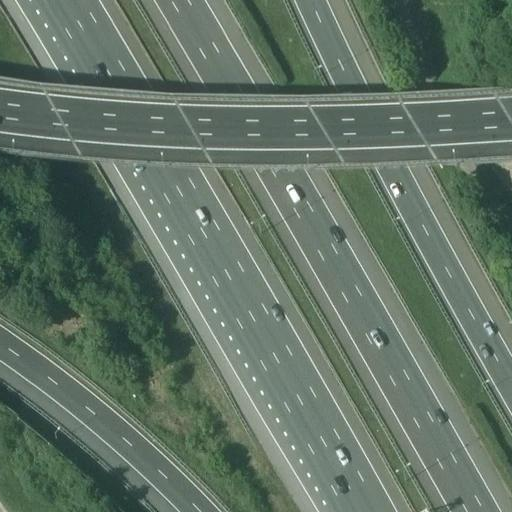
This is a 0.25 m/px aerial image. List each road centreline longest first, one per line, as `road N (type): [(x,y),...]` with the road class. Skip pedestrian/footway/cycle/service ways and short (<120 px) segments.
road 1 (motorway): [(53,0),(361,511)]
road 2 (motorway): [(479,511),(177,0)]
road 3 (motorway): [(0,112),(149,127),(511,123)]
road 4 (motorway): [(511,382),(312,0)]
road 5 (motorway): [(0,346),(105,420),(198,511)]
